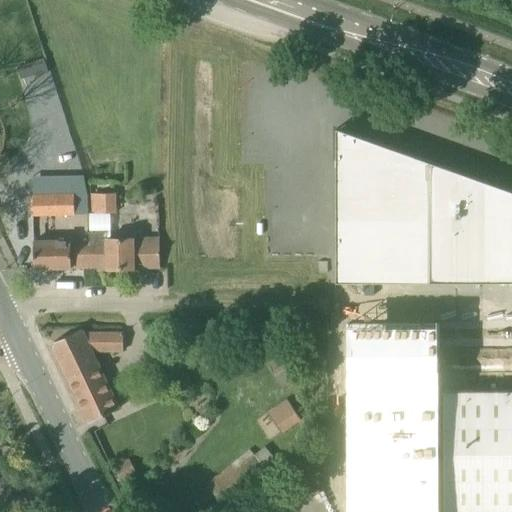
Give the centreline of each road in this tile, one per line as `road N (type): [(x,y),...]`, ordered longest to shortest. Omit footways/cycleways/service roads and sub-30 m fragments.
road 1 (primary): [(511,91),(264,0)]
road 2 (unclassified): [(316,305),(511,307)]
road 3 (tertiary): [(101,511),(17,339)]
road 4 (track): [(158,306),(316,305)]
road 5 (unclassified): [(7,319),(35,309),(158,306)]
